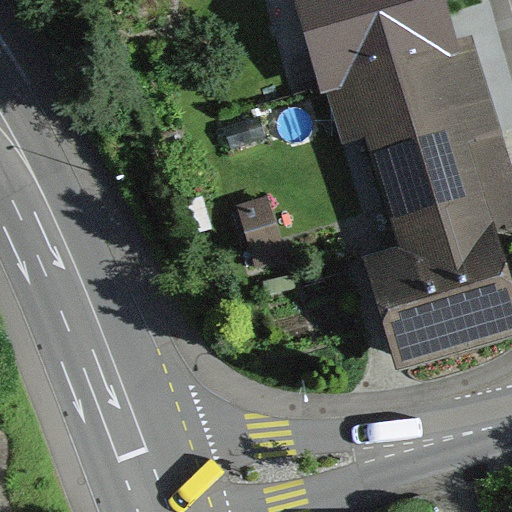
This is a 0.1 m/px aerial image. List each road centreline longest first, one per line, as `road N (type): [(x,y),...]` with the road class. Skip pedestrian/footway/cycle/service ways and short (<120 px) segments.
road 1 (tertiary): [(0,125),(47,219),(159,511)]
road 2 (residential): [(511,420),(161,511)]
